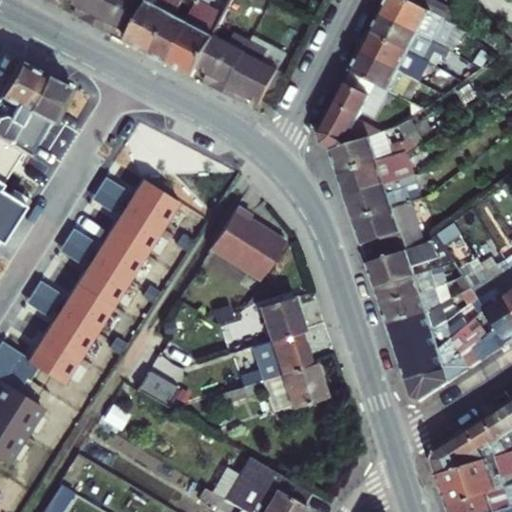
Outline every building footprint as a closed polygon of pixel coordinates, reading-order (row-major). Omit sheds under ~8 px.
[(73,0),(69,8),(81,13),(77,19),(86,23),(84,26),(96,31),(111,0),(73,0)] [(111,0),(96,31),(107,37),(108,35),(116,39),(119,33),(130,40),(149,6),(137,0),(111,0)] [(130,40),(126,47),(151,60),(172,21),(174,22),(186,1),(186,0),(152,0),(149,6),(130,40)] [(190,30),(169,70),(189,80),(194,83),(198,74),(215,43),(199,35),(202,30),(208,32),(217,16),(210,12),(216,1),(215,0),(202,0),(199,8),(188,28),(190,30)] [(391,0),(382,19),(448,54),(460,32),(409,5),(398,0),(391,0)] [(448,54),(382,19),(378,26),(372,38),(431,69),(437,73),(448,54)] [(151,60),(169,70),(190,30),(188,28),(174,22),(172,21),(151,60)] [(372,38),(362,57),(404,80),(420,88),(431,69),(372,38)] [(213,93),(225,99),(252,47),(237,39),(231,49),(216,41),(215,43),(198,74),(209,80),(206,86),(214,90),(213,93)] [(225,99),(239,107),(241,104),(248,108),(250,103),(263,110),(281,76),(264,67),(269,56),(252,47),(225,99)] [(351,77),(376,90),(399,102),(409,107),(420,88),(404,80),(362,57),(351,77)] [(70,92),(21,67),(0,100),(0,105),(9,111),(1,125),(0,124),(0,141),(25,156),(44,124),(49,127),(70,92)] [(323,149),(332,154),(383,139),(358,125),(376,90),(351,77),(319,138),(323,149)] [(425,115),(409,107),(399,102),(393,113),(405,128),(425,115)] [(332,154),(340,180),(410,157),(406,147),(389,152),(385,138),(383,139),(332,154)] [(0,194),(25,156),(0,141),(0,241),(6,231),(10,234),(27,209),(0,194)] [(346,197),(347,204),(417,181),(410,157),(340,180),(346,197)] [(417,181),(347,204),(355,226),(425,204),(417,181)] [(91,205),(118,222),(132,200),(105,183),(91,205)] [(179,209),(141,185),(132,200),(118,222),(99,251),(85,274),(66,304),(52,326),(28,364),(26,367),(40,375),(64,390),(179,209)] [(369,268),(369,269),(428,250),(438,243),(425,204),(355,226),(369,268)] [(246,221),(232,211),(206,252),(256,284),(280,246),(244,224),(246,221)] [(58,256),(85,274),(99,251),(72,234),(58,256)] [(377,293),(416,281),(413,273),(436,266),(442,273),(458,268),(440,241),(438,243),(428,250),(369,269),(377,293)] [(377,293),(383,312),(429,298),(438,294),(435,286),(456,278),(461,285),(468,282),(458,268),(442,273),(416,281),(377,293)] [(495,283),(499,290),(508,284),(504,277),(495,283)] [(476,295),(468,282),(461,285),(469,298),(476,295)] [(486,290),(490,296),(499,290),(495,283),(486,290)] [(25,308),(52,326),(66,304),(39,287),(25,308)] [(383,312),(390,332),(429,320),(444,311),(438,294),(429,298),(383,312)] [(469,298),(476,308),(482,305),(476,295),(469,298)] [(261,310),(271,343),(302,333),(305,332),(294,300),(261,310)] [(511,347),(511,309),(506,300),(487,312),(489,315),(500,332),(510,347),(511,348),(511,347)] [(476,308),(484,320),(489,315),(487,312),(482,305),(476,308)] [(392,341),(396,350),(435,338),(450,326),(444,311),(429,320),(390,332),(392,341)] [(435,338),(396,350),(402,370),(440,357),(455,342),(450,326),(435,338)] [(440,357),(402,370),(408,388),(448,375),(447,372),(464,359),(467,356),(486,343),(474,327),(455,342),(440,357)] [(467,356),(477,370),(484,366),(483,365),(510,347),(500,332),(486,343),(467,356)] [(269,382),(282,378),(312,368),(302,333),(271,343),(251,349),(259,373),(240,380),(243,390),(269,382)] [(0,348),(0,388),(3,390),(4,389),(18,397),(26,384),(32,388),(40,375),(26,367),(28,364),(1,347),(0,348)] [(448,375),(408,388),(415,410),(477,370),(467,356),(464,359),(447,372),(448,375)] [(312,368),(282,378),(291,405),(293,411),(327,401),(316,367),(312,368)] [(145,376),(134,393),(164,411),(173,393),(145,376)] [(291,405),(282,378),(269,382),(277,410),(291,405)] [(18,397),(4,389),(3,390),(0,395),(0,465),(5,469),(41,412),(18,397)] [(511,407),(497,418),(511,443),(511,407)] [(511,443),(497,418),(487,424),(500,445),(504,442),(506,446),(511,443)] [(436,472),(438,481),(508,460),(500,445),(487,424),(437,457),(436,472)] [(449,511),(504,495),(502,485),(511,481),(511,458),(508,460),(438,481),(449,511)] [(250,461),(225,504),(237,511),(307,511),(303,509),(311,497),(250,461)] [(60,488),(47,509),(51,511),(62,511),(73,496),(60,488)] [(449,511),(448,511),(511,511),(511,493),(504,495),(449,511)]
